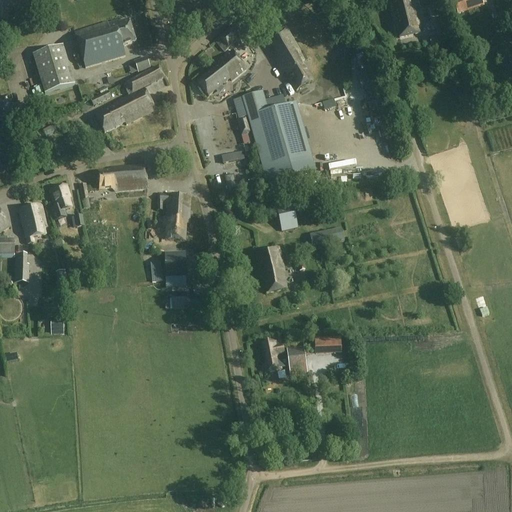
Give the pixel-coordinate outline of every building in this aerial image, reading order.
[(29,0),(0,0),(0,24),(7,23),(7,14),(14,14),(14,17),(24,17),(24,14),(29,14),(29,0)] [(422,34),(413,0),(399,0),(389,2),(394,25),(397,25),(400,38),(422,34)] [(484,6),(481,0),(456,0),(453,1),(458,15),(484,6)] [(440,19),(437,20),(444,43),(453,40),(443,10),(441,3),(435,4),(438,11),(440,19)] [(136,43),(129,21),(119,24),(118,22),(108,25),(108,23),(75,33),(86,69),(126,57),(123,47),(136,43)] [(245,35),(237,26),(216,44),(224,53),(245,35)] [(305,61),(288,31),(266,43),(280,68),(281,68),(283,73),(285,72),(297,92),(313,82),(302,62),(305,61)] [(436,37),(429,38),(431,48),(444,45),(441,35),(436,37)] [(75,86),(63,47),(32,56),(44,95),(75,86)] [(230,79),(232,81),(247,69),(233,52),(217,64),(219,66),(197,83),(208,97),(230,79)] [(150,70),(147,58),(134,62),(138,73),(150,70)] [(164,78),(159,68),(124,86),(130,96),(114,104),(115,105),(95,115),(105,134),(125,124),(126,126),(156,111),(145,89),(164,78)] [(376,85),(369,88),(371,93),(378,90),(376,85)] [(111,99),(109,93),(91,101),(94,107),(111,99)] [(252,134),(267,185),(316,171),(296,104),(268,113),(262,93),(242,99),(247,117),(252,134)] [(252,134),(247,117),(236,120),(241,137),(252,134)] [(148,189),(146,166),(111,169),(111,171),(98,172),(99,191),(115,190),(115,192),(148,189)] [(89,200),(86,185),(79,186),(82,201),(83,210),(90,209),(89,200)] [(71,199),(66,186),(50,192),(56,208),(50,210),(55,222),(67,218),(65,211),(72,209),(69,200),(71,199)] [(191,197),(159,195),(158,211),(163,211),(163,205),(167,205),(166,220),(167,220),(166,241),(185,242),(186,224),(189,225),(191,197)] [(46,226),(42,205),(19,210),(26,241),(27,240),(28,245),(34,244),(33,239),(46,236),(44,227),(46,226)] [(0,233),(10,227),(0,210),(0,233)] [(282,232),(297,229),(293,211),(278,215),(282,232)] [(84,227),(82,217),(75,218),(77,229),(84,227)] [(332,231),(309,235),(311,247),(335,242),(332,231)] [(8,241),(8,237),(0,237),(0,259),(15,259),(14,241),(8,241)] [(285,272),(280,248),(255,253),(261,278),(262,277),(266,294),(287,290),(283,273),(285,272)] [(186,288),(185,252),(165,253),(166,289),(186,288)] [(27,256),(16,255),(15,284),(29,284),(29,266),(27,266),(27,256)] [(162,282),(160,263),(151,264),(153,283),(162,282)] [(301,268),(294,270),(297,278),(303,276),(301,268)] [(187,309),(186,293),(172,293),(172,301),(166,301),(166,310),(187,309)] [(53,326),(54,335),(65,335),(64,325),(53,326)] [(342,353),(342,339),(315,339),(315,354),(342,353)] [(276,350),(275,342),(262,345),(266,363),(263,363),(265,373),(282,370),(277,349),(276,350)] [(307,374),(303,348),(287,350),(291,376),(307,374)]
